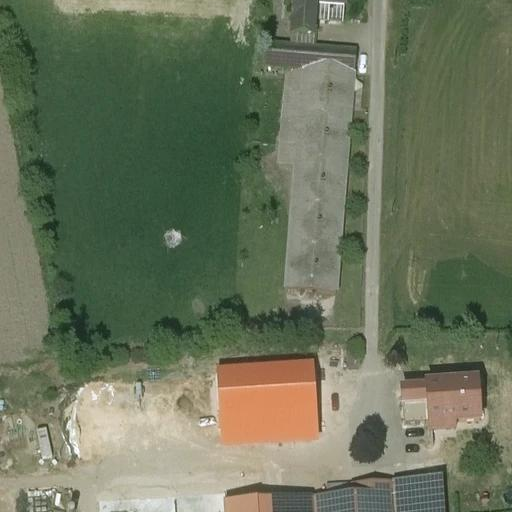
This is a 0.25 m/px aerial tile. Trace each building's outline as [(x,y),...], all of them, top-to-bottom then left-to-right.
[(292,0),(290,35),(314,37),(317,5),(345,7),(345,0),(292,0)] [(290,35),(289,49),(313,50),(314,37),(290,35)] [(264,67),(286,70),(355,76),(357,55),(313,50),(289,49),(266,47),(264,67)] [(335,296),(355,76),(286,70),(278,164),(296,165),(285,292),(335,296)] [(357,347),(344,348),(347,373),(359,372),(357,347)] [(480,424),(477,389),(476,386),(459,387),(459,390),(427,392),(428,402),(428,426),(429,429),(432,429),(432,426),(440,425),(440,427),(477,425),(480,424)] [(480,424),(477,425),(478,435),(491,434),(491,438),(511,436),(511,386),(477,389),(480,424)] [(15,411),(42,409),(41,394),(14,396),(15,411)] [(428,426),(428,402),(402,404),(404,428),(428,426)] [(457,465),(456,449),(429,450),(430,466),(457,465)] [(353,499),(312,502),(250,505),(250,511),(440,511),(438,482),(352,487),(353,499)]
